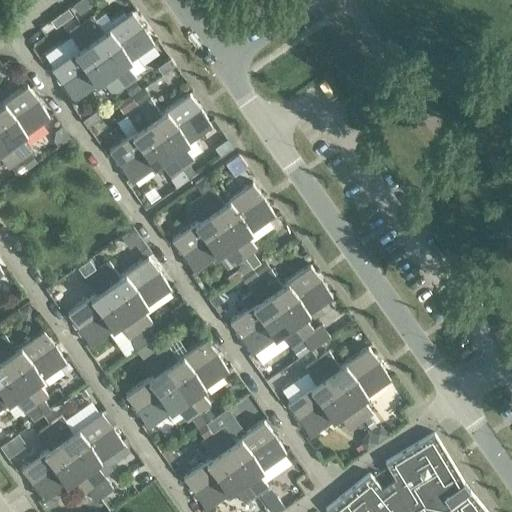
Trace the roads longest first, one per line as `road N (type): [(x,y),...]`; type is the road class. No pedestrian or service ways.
road 1 (residential): [(329,485),(13,33)]
road 2 (unclassified): [(218,68),(452,397)]
road 3 (residential): [(0,240),(190,511)]
road 4 (residential): [(329,485),(452,397)]
